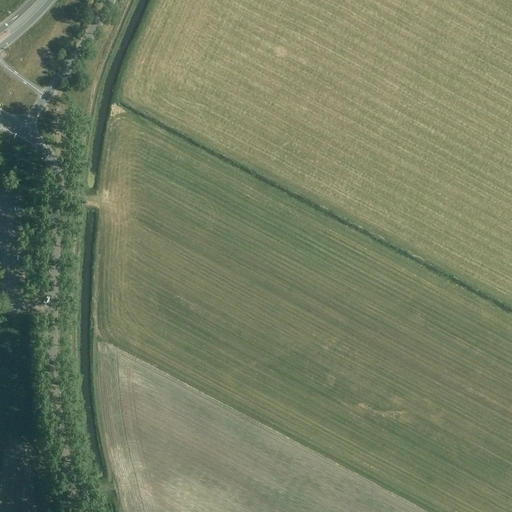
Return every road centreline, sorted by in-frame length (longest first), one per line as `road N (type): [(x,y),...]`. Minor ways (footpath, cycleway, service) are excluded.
road 1 (unclassified): [(76,511),(53,376),(56,171),(21,130)]
road 2 (unclassified): [(21,130),(109,0)]
